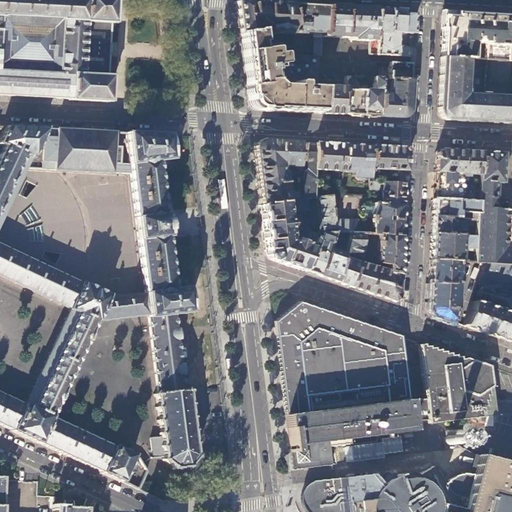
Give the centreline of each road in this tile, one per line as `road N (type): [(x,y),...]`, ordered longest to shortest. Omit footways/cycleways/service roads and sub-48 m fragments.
road 1 (residential): [(218,123),(0,111)]
road 2 (tertiary): [(422,134),(218,123)]
road 3 (residential): [(412,322),(422,134)]
road 4 (residential): [(150,511),(0,442)]
road 5 (primary): [(235,259),(218,123)]
road 6 (primary): [(273,511),(249,379)]
road 7 (residential): [(422,134),(428,0)]
road 8 (primary): [(249,379),(253,511)]
